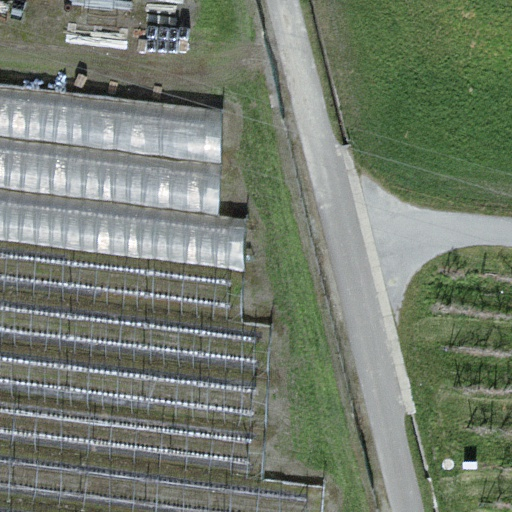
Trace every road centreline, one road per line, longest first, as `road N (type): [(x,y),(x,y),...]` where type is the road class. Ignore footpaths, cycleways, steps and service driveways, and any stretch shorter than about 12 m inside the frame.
road 1 (unclassified): [(352,243),(412,511)]
road 2 (unclassified): [(290,0),(352,243)]
road 3 (unclassified): [(511,235),(352,243)]
